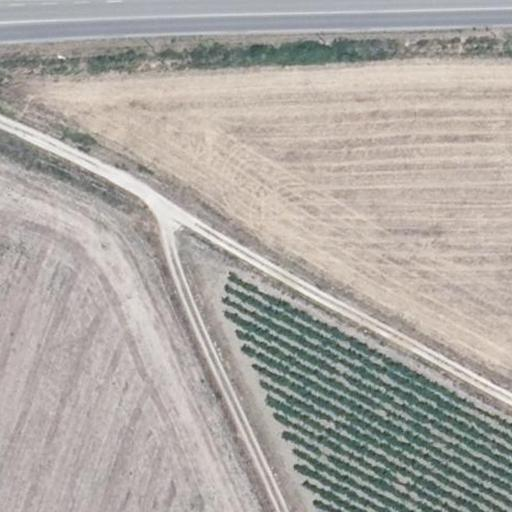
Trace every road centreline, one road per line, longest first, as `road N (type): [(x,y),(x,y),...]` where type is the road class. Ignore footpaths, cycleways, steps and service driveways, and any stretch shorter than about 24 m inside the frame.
road 1 (unclassified): [(511,398),(0,122)]
road 2 (secondary): [(511,8),(0,23)]
road 3 (track): [(286,511),(160,208)]
